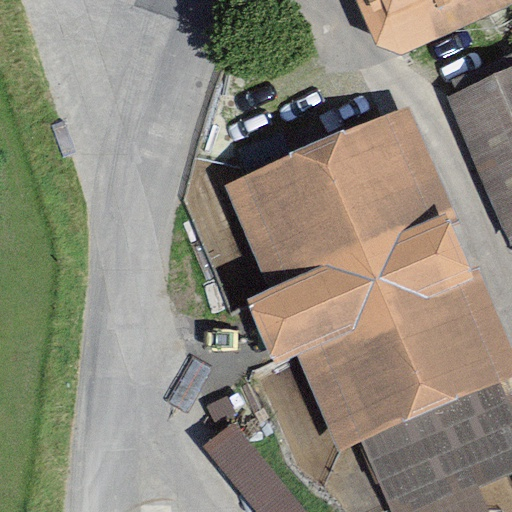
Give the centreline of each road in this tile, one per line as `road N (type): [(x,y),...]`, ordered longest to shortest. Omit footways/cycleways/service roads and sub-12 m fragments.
road 1 (unclassified): [(111,415),(171,97)]
road 2 (unclassified): [(111,415),(225,511)]
road 3 (unclassified): [(71,0),(171,97)]
